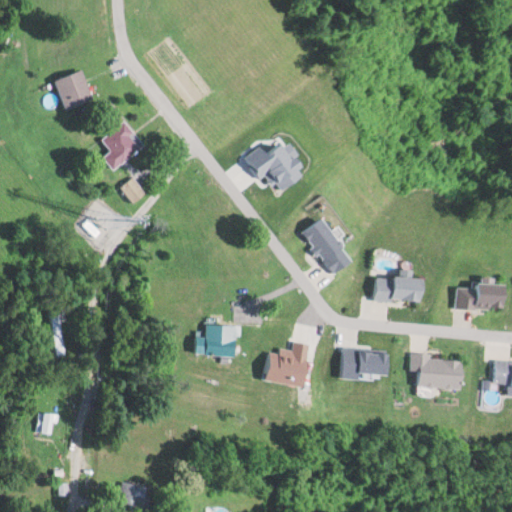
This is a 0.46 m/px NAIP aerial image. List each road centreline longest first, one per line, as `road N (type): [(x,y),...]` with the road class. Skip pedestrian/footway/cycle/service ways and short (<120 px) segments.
road 1 (residential): [(116,0),(118,38),(130,62),(324,307),(356,321),(511,335)]
road 2 (residential): [(73,511),(99,344),(95,307),(109,256),(196,143)]
